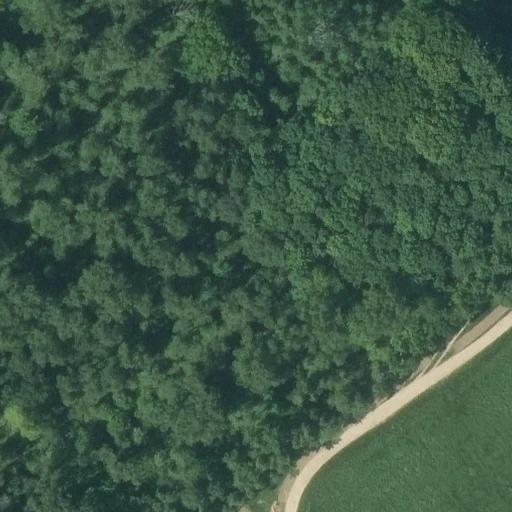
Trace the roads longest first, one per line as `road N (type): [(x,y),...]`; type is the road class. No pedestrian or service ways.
road 1 (track): [(288,511),(303,465),(511,317)]
road 2 (track): [(511,255),(405,395)]
